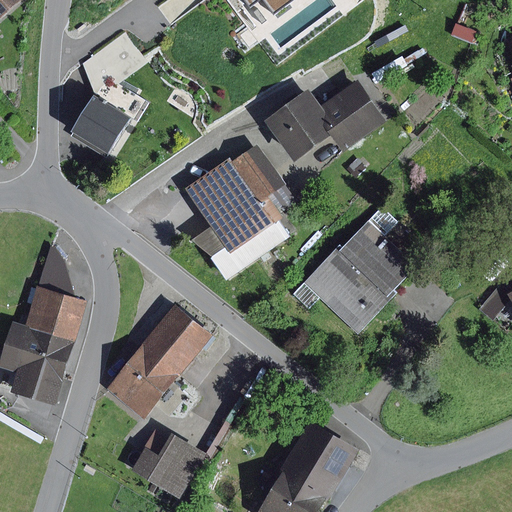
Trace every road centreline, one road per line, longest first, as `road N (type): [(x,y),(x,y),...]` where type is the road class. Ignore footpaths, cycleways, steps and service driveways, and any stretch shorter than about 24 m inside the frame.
road 1 (residential): [(87,224),(128,240),(393,450),(405,470)]
road 2 (residential): [(48,511),(106,321),(109,280),(87,224)]
road 3 (unclassified): [(48,197),(57,0)]
